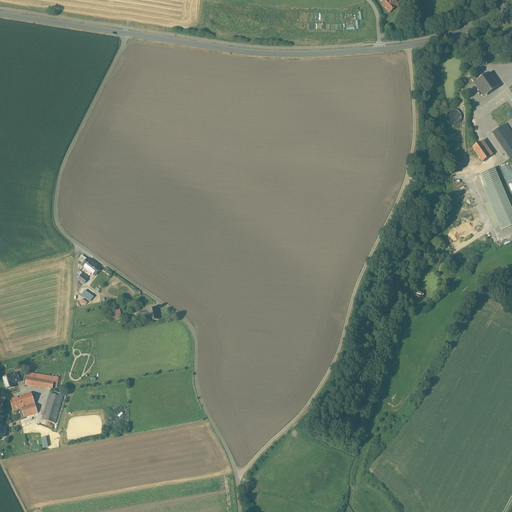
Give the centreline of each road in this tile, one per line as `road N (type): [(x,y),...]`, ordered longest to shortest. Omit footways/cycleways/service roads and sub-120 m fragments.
road 1 (unclassified): [(240,511),(232,464),(198,393),(192,329),(56,222),(60,171),(125,33)]
road 2 (track): [(408,46),(412,153),(391,214),(321,386),(236,478)]
road 3 (tertiary): [(511,6),(448,37),(380,49),(293,54),(125,33)]
road 4 (track): [(77,245),(60,387)]
road 5 (tertiary): [(125,33),(0,13)]
